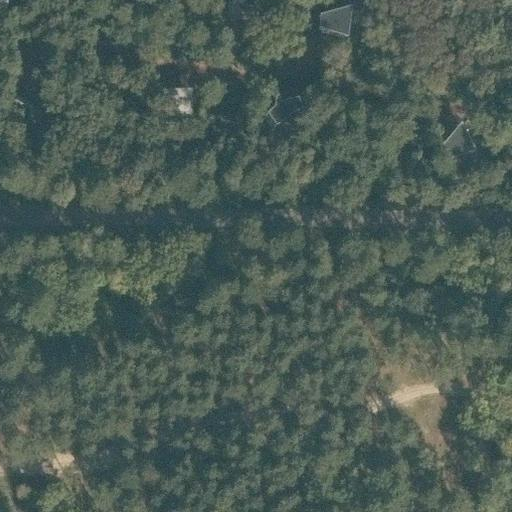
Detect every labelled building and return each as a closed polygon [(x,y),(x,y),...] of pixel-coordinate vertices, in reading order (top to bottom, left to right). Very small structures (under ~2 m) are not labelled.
[(229,0),(229,20),(226,20),(226,21),(255,21),(255,9),(244,9),(243,0),(229,0)] [(319,18),(318,32),(321,32),(320,35),(326,35),(327,34),(344,41),(341,34),(346,35),(348,18),(344,17),(348,12),(337,14),(336,10),(326,13),(327,17),(319,18)] [(11,95),(0,115),(0,119),(22,132),(32,106),(11,95)] [(186,96),(159,97),(161,123),(186,122),(186,96)] [(255,136),(254,142),(266,142),(273,129),(274,130),(277,128),(299,113),(296,102),(288,104),(286,101),(278,107),(276,101),(273,102),(272,112),(265,118),(260,123),(257,130),(255,136)] [(443,148),(438,154),(445,165),(448,164),(449,166),(454,163),(454,162),(472,157),(465,154),(470,152),(462,136),(458,138),(458,132),(451,140),(448,137),(440,145),(443,148)]
